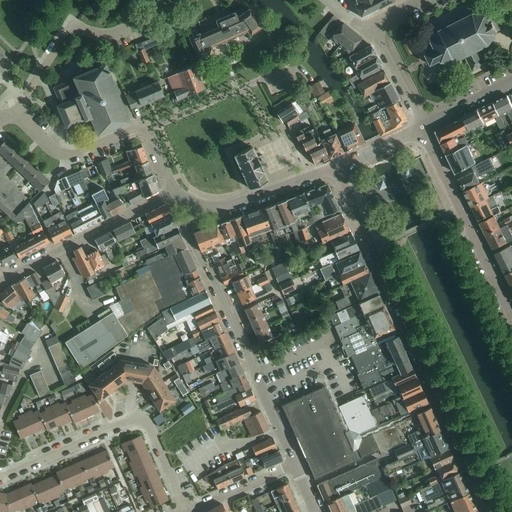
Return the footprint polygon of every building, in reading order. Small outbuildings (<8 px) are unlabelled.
[(355,0),(356,2),(353,3),(360,17),(378,8),(373,0),(355,0)] [(262,26),(249,8),(237,17),(234,12),(215,20),(218,27),(200,35),(199,33),(189,38),(197,58),(207,53),(208,54),(213,52),(211,46),(219,42),(221,43),(226,41),(226,39),(247,31),(250,35),(262,26)] [(488,17),(486,13),(473,13),(438,30),(431,41),(432,42),(426,45),(430,52),(425,54),(431,65),(440,60),(441,62),(455,62),(455,61),(465,56),(472,71),(485,64),(478,50),(489,45),(497,34),(495,32),(500,30),(495,20),(493,15),(488,17)] [(332,29),(339,20),(333,15),(326,24),(329,27),(332,29)] [(339,45),(352,30),(343,22),(337,29),(330,38),(339,45)] [(322,35),(329,27),(326,24),(319,32),(322,35)] [(348,53),(356,43),(361,37),(352,30),(339,45),(348,53)] [(164,33),(135,44),(138,54),(143,64),(150,61),(144,49),(166,39),(164,33)] [(358,49),(368,44),(365,41),(357,46),(358,49)] [(357,84),(363,81),(361,78),(374,71),(382,66),(370,44),(361,50),(349,56),(358,74),(349,79),(353,86),(357,84)] [(117,79),(110,61),(105,64),(104,64),(88,71),(86,67),(80,69),(82,73),(73,77),(74,79),(54,88),(60,104),(56,106),(66,127),(84,119),(84,120),(90,118),(97,134),(129,121),(113,84),(114,84),(113,82),(116,81),(117,79)] [(177,100),(204,88),(200,79),(194,65),(166,77),(173,91),(177,100)] [(363,96),(371,92),(371,91),(389,82),(383,70),(363,81),(357,84),(363,96)] [(163,95),(157,81),(150,84),(149,82),(141,86),(142,88),(135,91),(136,92),(125,97),(130,107),(140,103),(140,105),(163,95)] [(315,96),(325,90),(319,81),(309,87),(315,96)] [(369,114),(398,99),(389,82),(371,91),(371,92),(379,105),(376,107),(375,105),(367,109),(369,114)] [(329,90),(317,97),(322,106),(326,103),(324,99),(333,94),(329,90)] [(511,105),(507,95),(493,102),(500,117),(508,113),(511,121),(511,105)] [(398,99),(369,114),(370,115),(371,114),(380,133),(380,134),(400,124),(400,123),(408,119),(400,102),(397,104),(396,101),(398,99)] [(493,102),(478,110),(484,122),(496,116),(497,118),(500,117),(493,102)] [(291,104),(276,112),(277,114),(282,121),(283,121),(285,120),(286,122),(296,115),(298,114),(291,104)] [(313,110),(306,112),(308,118),(315,116),(313,110)] [(472,128),(477,126),(478,128),(485,125),(484,122),(478,110),(463,118),(469,130),(472,129),(472,128)] [(288,126),(298,119),(296,115),(286,122),(288,126)] [(469,130),(463,118),(435,131),(441,143),(457,136),(458,139),(465,136),(467,140),(476,136),(472,129),(469,130)] [(337,131),(336,129),(337,128),(334,121),(330,123),(335,134),(343,151),(351,148),(362,143),(358,133),(352,124),(337,131)] [(310,130),(308,125),(300,129),(294,132),(299,144),(301,143),(307,154),(309,153),(314,165),(319,163),(329,158),(321,141),(314,128),(310,130)] [(332,136),(329,129),(322,132),(326,139),(321,141),(329,158),(343,151),(335,134),(332,136)] [(458,139),(457,136),(441,143),(446,154),(469,143),(478,139),(476,136),(467,140),(465,136),(458,139)] [(0,152),(7,159),(17,149),(6,139),(0,144),(0,152)] [(469,143),(446,154),(455,173),(475,163),(468,149),(479,143),(478,139),(469,143)] [(124,162),(114,166),(116,171),(126,168),(134,164),(147,161),(142,146),(133,149),(125,151),(129,160),(124,162)] [(256,157),(251,146),(234,154),(249,188),(267,180),(262,170),(265,168),(259,155),(256,157)] [(18,170),(28,160),(17,149),(7,159),(18,170)] [(467,174),(458,179),(464,191),(480,183),(475,174),(493,165),(490,158),(487,159),(472,167),(474,171),(467,174)] [(110,173),(104,160),(104,159),(96,162),(96,163),(102,176),(110,173)] [(29,181),(38,171),(28,160),(18,170),(29,181)] [(129,176),(122,179),(124,184),(125,184),(135,180),(152,174),(147,161),(134,164),(139,175),(130,179),(129,176)] [(39,191),(42,189),(49,181),(38,171),(29,181),(39,191)] [(69,186),(83,180),(79,171),(65,177),(69,186)] [(158,190),(152,174),(125,184),(124,184),(121,185),(112,189),(115,195),(120,193),(124,191),(126,195),(140,187),(144,197),(158,190)] [(55,193),(69,186),(65,177),(57,180),(54,189),(55,193)] [(480,183),(464,191),(471,205),(485,199),(489,197),(487,194),(482,185),(481,183),(480,183)] [(313,189),(303,193),(309,209),(317,207),(320,212),(320,214),(326,211),(322,202),(333,197),(328,187),(327,184),(324,185),(313,189)] [(144,197),(140,187),(126,195),(124,191),(120,193),(128,206),(132,204),(144,197)] [(93,193),(91,194),(98,208),(104,219),(111,215),(106,205),(112,202),(112,201),(110,202),(102,188),(93,193)] [(64,193),(72,207),(80,203),(72,189),(64,193)] [(33,203),(35,208),(49,201),(44,192),(33,203)] [(111,215),(124,208),(128,206),(120,193),(115,195),(117,198),(112,201),(112,202),(106,205),(111,215)] [(314,221),(313,218),(312,216),(309,210),(309,209),(303,193),(286,199),(292,214),(296,226),(297,229),(306,225),(314,221)] [(53,206),(58,203),(54,194),(48,197),(53,206)] [(485,199),(471,205),(479,220),(492,213),(493,215),(494,215),(501,212),(498,205),(493,195),(489,197),(485,199)] [(320,212),(312,216),(313,218),(314,221),(339,209),(333,197),(322,202),(326,211),(320,214),(320,212)] [(296,226),(292,214),(286,199),(275,203),(283,225),(287,233),(292,232),(299,253),(305,251),(301,240),(297,229),(296,226)] [(16,216),(12,219),(16,223),(24,219),(31,232),(27,234),(30,238),(31,238),(36,248),(49,242),(44,233),(29,202),(20,211),(16,216)] [(283,225),(275,203),(263,207),(269,225),(271,224),(273,229),(276,237),(287,233),(283,225)] [(140,230),(151,225),(171,215),(166,204),(144,214),(146,218),(139,221),(140,223),(137,224),(140,230)] [(7,207),(3,211),(8,215),(11,211),(7,207)] [(249,237),(271,229),(269,225),(263,207),(241,216),(249,237)] [(86,229),(104,219),(98,208),(89,213),(81,217),(86,229)] [(81,217),(77,210),(65,216),(69,223),(70,225),(75,234),(86,229),(81,217)] [(8,215),(12,219),(16,216),(11,211),(8,215)] [(64,239),(73,234),(68,225),(61,212),(60,211),(52,215),(64,239)] [(323,242),(340,234),(349,230),(341,213),(322,223),(323,226),(319,227),(321,230),(318,232),(323,242)] [(511,214),(509,216),(503,219),(503,220),(506,225),(511,222),(511,214)] [(54,244),(64,239),(52,215),(42,220),(44,224),(50,235),(54,244)] [(147,237),(140,241),(142,246),(146,244),(147,246),(155,242),(153,237),(159,234),(176,226),(171,215),(152,224),(154,230),(146,234),(147,237)] [(489,218),(480,222),(486,235),(500,228),(494,215),(493,215),(489,218)] [(232,249),(250,242),(249,237),(241,216),(228,220),(233,234),(230,235),(232,240),(230,241),(232,249)] [(226,243),(230,241),(232,240),(230,235),(233,234),(228,220),(218,224),(225,241),(226,243)] [(129,222),(113,230),(117,239),(118,240),(124,237),(140,230),(137,224),(132,227),(129,222)] [(493,249),(502,244),(507,241),(511,239),(511,232),(511,230),(511,229),(511,222),(506,225),(486,235),(493,249)] [(212,247),(225,241),(218,224),(206,228),(212,247)] [(306,225),(297,229),(301,240),(310,237),(306,225)] [(143,248),(136,252),(138,256),(169,243),(181,238),(176,226),(159,234),(153,237),(155,242),(147,246),(146,244),(142,246),(143,248)] [(201,251),(202,251),(212,247),(206,228),(193,233),(201,251)] [(281,261),(285,260),(283,254),(276,237),(273,229),(269,230),(281,261)] [(8,241),(14,238),(10,230),(4,233),(8,241)] [(110,231),(94,239),(99,248),(100,250),(101,249),(102,251),(105,250),(109,258),(109,260),(113,258),(113,256),(107,246),(108,246),(115,242),(114,240),(110,231)] [(359,251),(355,242),(350,232),(341,236),(329,242),(330,244),(332,243),(336,251),(319,258),(322,267),(330,264),(339,260),(359,251)] [(28,239),(13,247),(18,258),(34,250),(36,248),(31,238),(30,238),(28,239)] [(147,264),(168,255),(186,248),(181,238),(169,243),(170,245),(164,247),(166,251),(145,260),(147,264)] [(511,244),(495,253),(505,274),(511,271),(511,244)] [(0,264),(2,266),(17,258),(10,246),(2,250),(0,247),(0,264)] [(93,271),(85,256),(85,255),(81,246),(73,250),(76,256),(73,258),(83,277),(94,272),(93,271)] [(182,290),(181,288),(187,285),(185,280),(183,275),(196,270),(186,248),(168,255),(147,264),(147,265),(149,270),(115,287),(121,301),(119,302),(125,314),(117,317),(113,311),(64,342),(80,368),(133,331),(159,312),(158,310),(185,297),(182,290)] [(96,250),(85,255),(85,256),(93,271),(108,263),(104,254),(100,256),(96,250)] [(335,275),(348,269),(364,262),(359,251),(339,260),(330,264),(335,275)] [(224,257),(219,260),(214,262),(221,277),(231,272),(229,268),(235,265),(232,258),(231,258),(226,261),(224,257)] [(287,269),(295,265),(292,258),(284,262),(287,269)] [(56,292),(50,282),(64,274),(56,260),(42,268),(48,279),(41,283),(49,296),(55,307),(60,296),(58,291),(56,292)] [(237,270),(240,269),(244,267),(242,261),(235,265),(236,268),(237,270)] [(289,272),(287,269),(284,262),(271,268),(276,278),(289,272)] [(332,289),(339,286),(350,280),(368,272),(364,262),(348,269),(335,275),(328,279),(332,289)] [(243,277),(243,276),(240,269),(237,270),(234,272),(234,271),(221,278),(225,285),(232,282),(243,277)] [(199,277),(196,270),(183,275),(185,280),(188,279),(189,281),(199,277)] [(36,286),(41,283),(35,272),(29,275),(34,283),(36,286)] [(278,284),(291,279),(289,272),(276,278),(278,284)] [(359,300),(377,291),(368,272),(350,280),(339,286),(344,297),(335,301),(338,309),(359,300)] [(89,284),(97,280),(95,274),(86,278),(89,284)] [(237,292),(250,286),(245,276),(243,276),(243,277),(232,282),(237,292)] [(23,300),(35,296),(25,277),(10,285),(23,300)] [(188,279),(185,280),(187,285),(181,288),(182,290),(188,287),(192,294),(204,288),(199,277),(189,281),(188,279)] [(283,294),(296,288),(291,279),(278,284),(283,294)] [(92,300),(104,294),(98,282),(86,288),(92,300)] [(23,300),(10,285),(0,293),(0,298),(4,304),(5,304),(8,307),(19,297),(22,301),(23,300)] [(242,304),(255,298),(250,287),(250,286),(237,292),(242,304)] [(160,310),(167,324),(184,316),(192,312),(211,303),(205,290),(160,310)] [(331,319),(334,325),(383,304),(379,294),(323,318),(325,322),(331,319)] [(62,312),(68,298),(61,295),(60,296),(55,307),(54,308),(62,312)] [(286,309),(292,307),(290,299),(284,301),(286,309)] [(196,321),(215,313),(211,303),(192,312),(196,321)] [(253,305),(244,309),(249,320),(262,314),(260,309),(257,303),(253,305)] [(350,355),(397,335),(383,304),(334,325),(347,357),(350,355)] [(14,317),(9,314),(0,308),(0,315),(6,319),(11,322),(14,317)] [(297,325),(303,322),(298,309),(291,312),(297,325)] [(282,318),(289,315),(287,310),(280,314),(282,318)] [(192,312),(184,316),(186,320),(188,325),(193,336),(201,333),(200,330),(219,322),(219,321),(215,313),(196,321),(192,312)] [(254,331),(267,325),(262,314),(249,320),(254,331)] [(167,324),(165,325),(167,329),(186,320),(184,316),(167,324)] [(40,329),(44,325),(37,317),(33,321),(40,329)] [(147,328),(146,328),(153,339),(162,333),(167,329),(165,325),(167,324),(164,317),(155,322),(147,328)] [(35,341),(41,331),(27,322),(21,332),(25,334),(35,341)] [(162,351),(161,351),(167,361),(168,361),(171,359),(171,358),(177,354),(180,352),(196,343),(204,340),(209,337),(224,331),(219,322),(200,330),(201,333),(193,336),(193,337),(162,351)] [(259,342),(268,338),(272,336),(267,325),(254,331),(259,342)] [(214,348),(228,342),(224,331),(209,337),(204,340),(196,343),(200,351),(208,348),(213,345),(214,348)] [(30,349),(35,341),(25,334),(19,343),(30,349)] [(48,347),(59,342),(56,335),(45,340),(48,347)] [(359,379),(407,357),(397,335),(350,355),(358,372),(356,373),(359,379)] [(30,349),(19,343),(16,341),(12,347),(13,348),(28,356),(31,350),(30,349)] [(50,353),(61,348),(59,342),(48,347),(50,353)] [(206,364),(217,359),(233,352),(228,342),(214,348),(212,349),(213,350),(210,352),(211,355),(204,359),(206,364)] [(25,362),(28,356),(13,348),(10,354),(12,355),(16,358),(25,362)] [(53,359),(64,354),(61,348),(50,353),(53,359)] [(221,370),(238,362),(233,352),(217,359),(206,364),(202,366),(205,373),(219,367),(221,370)] [(55,364),(66,359),(64,354),(53,359),(55,364)] [(12,355),(9,364),(19,368),(21,369),(25,362),(16,358),(12,355)] [(407,359),(407,357),(359,379),(364,390),(369,388),(412,368),(408,359),(407,359)] [(57,369),(68,364),(66,359),(55,364),(57,369)] [(121,360),(115,365),(126,379),(134,381),(141,382),(157,372),(153,365),(137,362),(121,360)] [(185,362),(177,366),(180,374),(188,370),(189,372),(194,369),(190,360),(185,362)] [(166,369),(171,366),(168,361),(163,364),(166,369)] [(17,375),(19,368),(10,364),(4,362),(2,371),(8,372),(17,375)] [(101,370),(105,367),(102,362),(97,365),(101,370)] [(218,371),(216,373),(221,383),(243,373),(238,362),(221,370),(218,371)] [(60,375),(71,370),(68,364),(57,369),(60,375)] [(115,365),(106,371),(118,388),(123,384),(122,382),(126,379),(115,365)] [(373,398),(398,387),(417,379),(412,368),(369,388),(373,398)] [(34,385),(45,381),(40,370),(29,375),(34,385)] [(64,385),(75,381),(71,370),(60,375),(64,385)] [(106,371),(97,378),(108,393),(113,389),(114,391),(118,388),(106,371)] [(13,381),(14,375),(2,372),(1,378),(3,379),(13,381)] [(141,382),(144,387),(142,388),(145,393),(163,382),(157,372),(141,382)] [(186,383),(191,381),(187,372),(182,375),(186,383)] [(219,384),(223,391),(247,381),(243,373),(221,383),(219,384)] [(204,377),(194,381),(196,386),(206,381),(204,377)] [(88,384),(100,399),(108,393),(97,378),(88,384)] [(178,378),(173,381),(177,386),(182,383),(178,378)] [(398,387),(373,398),(377,406),(401,394),(403,398),(421,389),(417,379),(398,387)] [(39,397),(50,392),(45,381),(34,385),(39,397)] [(218,402),(250,387),(247,381),(223,391),(223,392),(215,395),(218,402)] [(10,390),(11,390),(12,384),(2,382),(0,389),(0,392),(9,395),(10,390)] [(163,382),(145,393),(148,397),(150,396),(153,401),(169,391),(163,382)] [(200,393),(212,388),(214,386),(212,382),(198,389),(200,393)] [(187,392),(182,383),(177,386),(182,395),(187,392)] [(62,396),(75,390),(73,386),(60,392),(62,396)] [(281,405),(294,435),(298,443),(299,446),(307,462),(314,479),(357,460),(361,458),(357,448),(353,450),(352,450),(352,449),(350,449),(347,444),(343,434),(344,432),(336,414),(336,413),(333,413),(327,398),(328,396),(324,387),(324,386),(281,405)] [(240,406),(255,399),(250,387),(218,402),(215,404),(218,410),(229,404),(237,400),(240,406)] [(427,402),(421,389),(403,398),(401,394),(377,406),(376,406),(370,409),(344,420),(348,430),(358,434),(371,428),(377,425),(394,418),(427,402)] [(175,400),(169,391),(153,401),(159,410),(175,400)] [(99,411),(92,394),(86,397),(85,395),(78,398),(86,417),(99,411)] [(344,420),(370,409),(364,394),(347,402),(338,406),(344,420)] [(73,422),(86,417),(78,398),(71,401),(72,403),(66,405),(72,419),(73,422)] [(51,406),(59,425),(72,419),(66,405),(65,402),(59,404),(58,403),(51,406)] [(190,402),(185,406),(189,411),(194,407),(190,402)] [(222,432),(226,429),(238,420),(242,419),(251,415),(247,405),(216,419),(222,432)] [(39,413),(45,427),(47,430),(59,425),(51,406),(45,409),(46,410),(39,413)] [(431,409),(413,417),(422,437),(440,429),(431,409)] [(32,413),(31,410),(24,413),(33,433),(45,427),(39,413),(38,410),(32,413)] [(251,437),(259,433),(268,429),(260,411),(251,415),(243,419),(251,437)] [(19,419),(12,421),(20,438),(33,433),(24,413),(17,416),(19,419)] [(157,425),(164,420),(160,413),(153,418),(157,425)] [(357,447),(356,447),(357,448),(361,458),(370,454),(376,451),(379,450),(381,455),(395,449),(411,442),(422,437),(413,417),(402,422),(391,427),(382,431),(379,430),(368,434),(361,438),(361,437),(360,438),(357,447)] [(448,447),(440,429),(422,437),(411,442),(395,449),(399,459),(381,468),(385,476),(418,461),(430,455),(448,447)] [(140,435),(121,443),(124,451),(126,450),(128,455),(146,448),(143,442),(141,436),(140,435)] [(256,456),(267,451),(276,447),(272,437),(252,447),(256,456)] [(453,459),(448,447),(430,455),(418,461),(420,465),(431,461),(434,468),(436,467),(453,459)] [(146,448),(128,455),(131,461),(129,462),(132,469),(151,461),(151,460),(148,455),(146,448)] [(94,455),(93,455),(102,475),(105,473),(109,472),(108,469),(114,466),(106,449),(100,452),(94,455)] [(259,470),(265,468),(282,460),(278,451),(255,461),(259,470)] [(87,458),(81,461),(89,478),(94,476),(95,478),(101,475),(102,475),(93,455),(93,456),(87,458)] [(325,503),(385,476),(381,468),(377,458),(328,480),(327,480),(317,484),(325,503)] [(240,467),(236,459),(223,464),(227,474),(231,483),(245,477),(240,467)] [(441,479),(459,471),(453,459),(436,467),(440,476),(435,478),(434,476),(427,479),(429,484),(441,479)] [(248,475),(252,473),(249,466),(247,460),(243,462),(246,468),(245,468),(248,475)] [(68,466),(77,486),(84,483),(83,481),(89,478),(81,461),(68,466)] [(151,461),(132,469),(135,476),(137,475),(140,481),(157,474),(154,467),(152,462),(151,461)] [(231,483),(227,474),(223,464),(216,467),(203,476),(205,482),(212,479),(217,489),(231,483)] [(64,489),(69,487),(70,489),(72,488),(77,486),(68,466),(55,472),(56,474),(57,474),(63,489),(64,489)] [(441,479),(419,489),(429,510),(446,502),(450,500),(468,492),(459,471),(441,479)] [(57,474),(56,474),(44,480),(53,499),(58,496),(60,496),(59,493),(65,491),(64,489),(63,489),(57,474)] [(157,474),(140,481),(142,487),(140,488),(143,495),(162,486),(162,485),(159,480),(157,474)] [(329,511),(368,511),(396,500),(385,476),(325,503),(329,511)] [(38,500),(39,502),(43,500),(45,499),(47,502),(53,499),(44,480),(35,483),(32,485),(31,485),(38,500)] [(18,488),(26,508),(29,507),(33,505),(32,503),(38,500),(31,485),(32,485),(31,483),(18,488)] [(116,484),(108,487),(111,494),(118,491),(116,484)] [(292,496),(287,484),(270,491),(273,498),(279,495),(282,501),(292,496)] [(162,486),(143,495),(146,501),(148,500),(150,507),(168,499),(165,493),(162,487),(162,486)] [(6,494),(8,511),(11,511),(19,509),(20,511),(26,508),(18,488),(6,494)] [(0,511),(3,511),(8,511),(6,494),(0,492),(0,511)] [(84,505),(85,504),(98,498),(95,492),(81,499),(84,504),(84,505)] [(468,492),(450,500),(446,502),(448,507),(452,506),(455,511),(470,511),(476,510),(468,492)] [(110,506),(115,504),(111,493),(106,495),(110,506)] [(401,508),(411,503),(407,494),(397,499),(401,508)] [(279,511),(297,511),(297,510),(298,509),(292,496),(282,501),(276,504),(279,511)] [(259,505),(256,497),(251,500),(256,511),(258,511),(261,511),(264,509),(262,506),(261,504),(259,505)] [(115,511),(109,511),(104,498),(99,500),(103,511),(118,511),(115,511)] [(103,511),(99,500),(94,503),(98,511),(103,511)]
